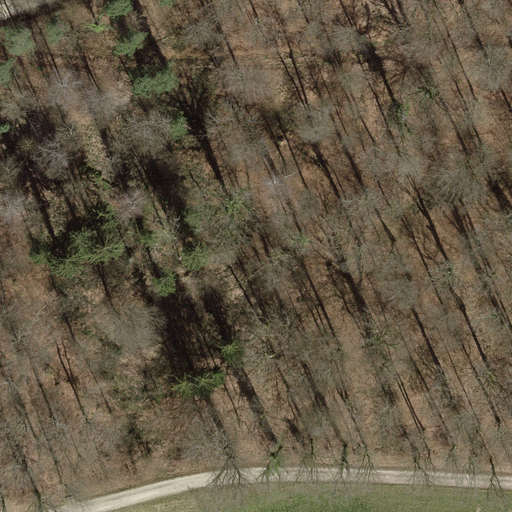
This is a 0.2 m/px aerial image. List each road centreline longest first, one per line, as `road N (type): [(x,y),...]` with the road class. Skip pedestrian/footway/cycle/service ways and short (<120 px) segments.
road 1 (track): [(0,47),(42,61),(360,55),(511,38)]
road 2 (track): [(511,482),(458,474),(227,478),(73,511)]
